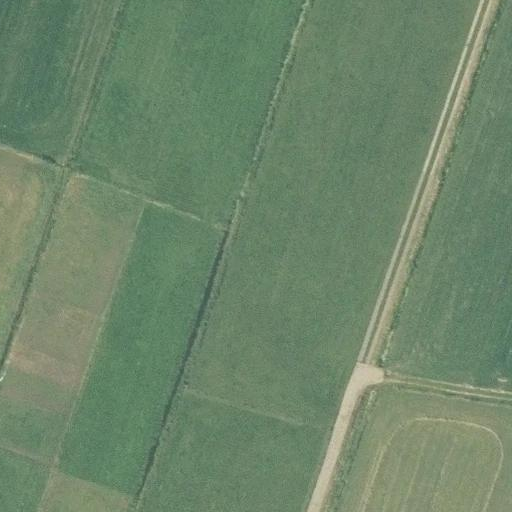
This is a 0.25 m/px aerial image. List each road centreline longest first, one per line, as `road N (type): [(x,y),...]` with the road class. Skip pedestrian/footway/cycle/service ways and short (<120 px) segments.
road 1 (track): [(511,395),(360,367),(486,0)]
road 2 (track): [(311,511),(360,367)]
